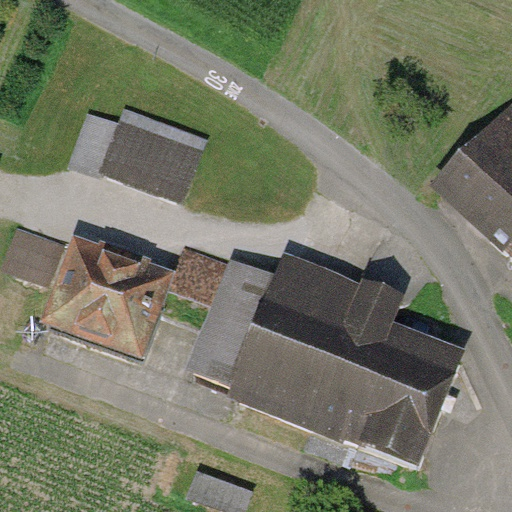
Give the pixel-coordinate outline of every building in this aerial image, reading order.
[(511,107),(425,203),(511,281),(511,107)] [(67,174),(170,215),(192,161),(89,119),(67,174)] [(0,272),(32,286),(49,248),(11,231),(0,255),(0,272)] [(114,370),(151,284),(63,246),(26,332),(114,370)] [(174,385),(410,479),(455,364),(185,257),(165,308),(199,322),(174,385)]
